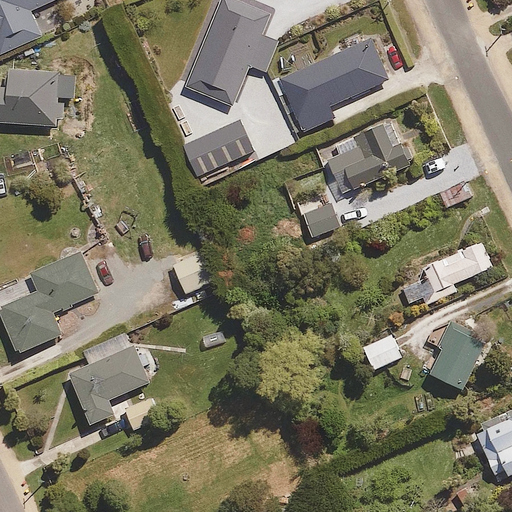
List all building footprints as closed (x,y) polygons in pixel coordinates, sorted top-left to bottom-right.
[(55,0),(0,0),(0,49),(2,54),(44,35),(33,10),(55,0)] [(263,34),(273,10),(246,0),(222,0),(189,87),(234,105),(250,64),(267,71),(279,41),(263,34)] [(391,79),(373,39),(282,80),(306,131),(336,118),(331,106),(391,79)] [(76,73),(12,70),(11,90),(3,89),(1,122),(61,125),(63,97),(75,97),(76,73)] [(256,150),(242,120),(187,144),(201,175),(256,150)] [(396,144),(387,123),(336,145),(340,156),(330,160),(345,193),(415,163),(405,140),(396,144)] [(473,197),(467,183),(443,192),(448,207),(473,197)] [(342,226),(333,203),(306,213),(315,236),(342,226)] [(494,267),(483,242),(426,267),(431,279),(405,290),(411,303),(425,297),(428,304),(457,291),(454,284),(494,267)] [(101,293),(83,252),(33,274),(41,291),(1,308),(20,353),(63,334),(54,313),(101,293)] [(217,281),(205,252),(176,264),(188,293),(217,281)] [(427,340),(443,348),(440,355),(435,353),(426,372),(466,390),(490,340),(449,321),(432,329),(427,340)] [(151,382),(128,329),(82,350),(89,366),(72,374),(94,424),(117,413),(111,399),(151,382)] [(403,357),(393,335),(366,347),(377,369),(403,357)] [(163,419),(155,398),(128,408),(136,429),(163,419)] [(500,480),(511,474),(511,411),(477,427),(500,480)]
